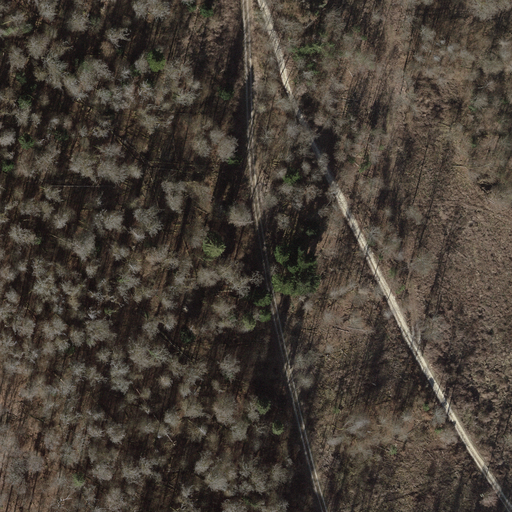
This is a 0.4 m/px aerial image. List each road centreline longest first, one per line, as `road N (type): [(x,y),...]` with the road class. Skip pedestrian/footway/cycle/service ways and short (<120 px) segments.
road 1 (track): [(511,501),(409,339),(293,92),(263,0)]
road 2 (track): [(328,511),(292,381),(259,195),(247,0)]
road 3 (track): [(388,0),(391,151),(422,361)]
